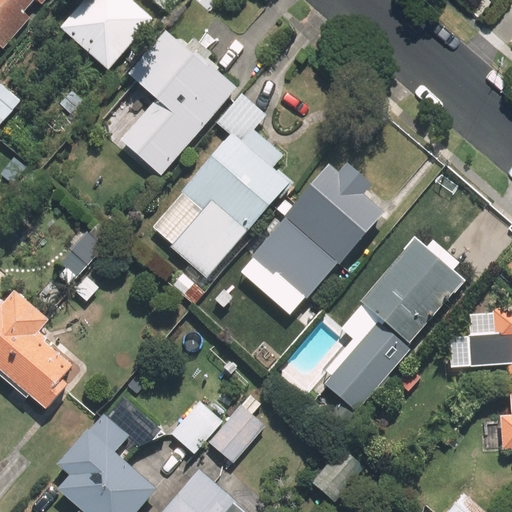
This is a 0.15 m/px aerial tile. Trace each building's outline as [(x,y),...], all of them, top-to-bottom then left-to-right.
[(36,2),(42,7),(47,0),(0,0),(0,49),(3,52),(30,21),(24,16),(36,2)] [(88,0),(61,32),(110,75),(155,23),(128,0),(88,0)] [(194,0),(194,1),(209,14),(221,0),(194,0)] [(235,92),(223,82),(196,59),(168,35),(130,79),(158,103),(121,145),(161,179),(235,92)] [(0,130),(21,105),(0,87),(0,130)] [(147,234),(205,283),(290,184),(275,171),(284,160),(253,133),(265,119),(241,99),(217,127),(230,138),(147,234)] [(254,257),(308,303),(384,214),(364,197),(370,191),(345,170),(340,176),(330,168),(254,257)] [(58,281),(70,291),(104,252),(92,241),(58,281)] [(358,307),(377,323),(408,350),(464,284),(414,242),(358,307)] [(511,258),(503,268),(511,277),(511,258)] [(0,302),(0,376),(46,415),(83,371),(39,334),(47,324),(13,295),(5,305),(0,302)] [(501,424),(503,454),(511,453),(511,315),(469,319),(470,337),(450,339),(452,373),(508,369),(511,424),(501,424)] [(323,387),(356,416),(411,352),(408,350),(377,323),(323,387)] [(398,387),(408,397),(422,382),(412,372),(398,387)] [(171,438),(194,458),(224,424),(200,404),(171,438)] [(209,445),(235,468),(266,432),(240,409),(209,445)] [(56,494),(76,511),(141,511),(156,494),(114,458),(128,442),(101,418),(57,469),(69,479),(56,494)] [(312,487),(337,508),(368,472),(343,451),(312,487)] [(240,511),(198,475),(166,511),(240,511)] [(483,511),(464,494),(448,511),(483,511)]
